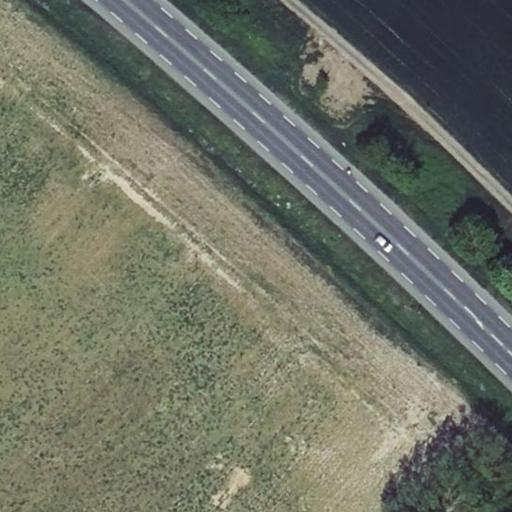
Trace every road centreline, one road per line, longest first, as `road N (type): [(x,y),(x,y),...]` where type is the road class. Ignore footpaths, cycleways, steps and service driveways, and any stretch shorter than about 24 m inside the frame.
road 1 (primary): [(511,354),(124,0)]
road 2 (track): [(283,0),(511,213)]
